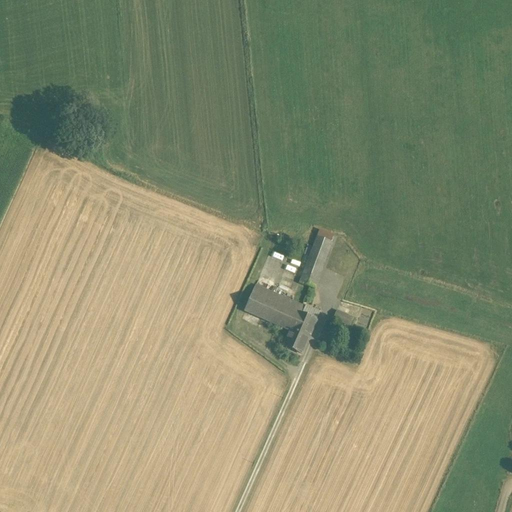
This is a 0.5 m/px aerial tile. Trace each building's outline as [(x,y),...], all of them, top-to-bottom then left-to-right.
[(317,237),(332,243),(336,233),(320,228),(317,237)] [(300,284),(315,290),(332,243),(317,237),(300,284)] [(302,315),(305,307),(256,286),(244,312),(289,332),(298,313),(302,315)] [(302,315),(316,321),(319,313),(306,307),(302,315)] [(337,311),(333,320),(352,328),(355,319),(337,311)] [(302,315),(298,313),(289,332),(283,346),(301,354),(316,321),(302,315)]
